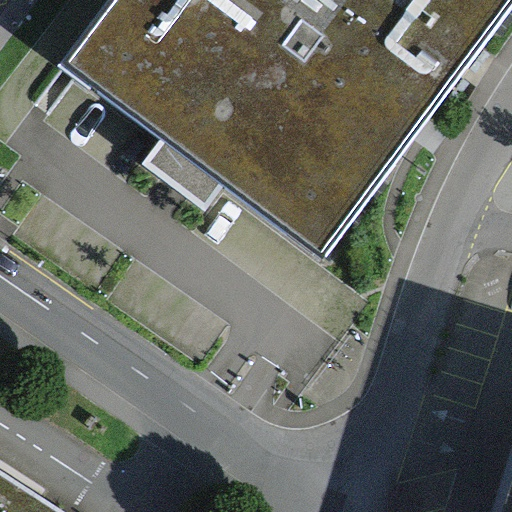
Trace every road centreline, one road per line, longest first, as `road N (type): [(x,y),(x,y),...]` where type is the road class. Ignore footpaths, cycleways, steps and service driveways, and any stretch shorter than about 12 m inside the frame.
road 1 (residential): [(349,494),(452,210),(511,102)]
road 2 (unclassified): [(349,494),(249,445),(0,274)]
